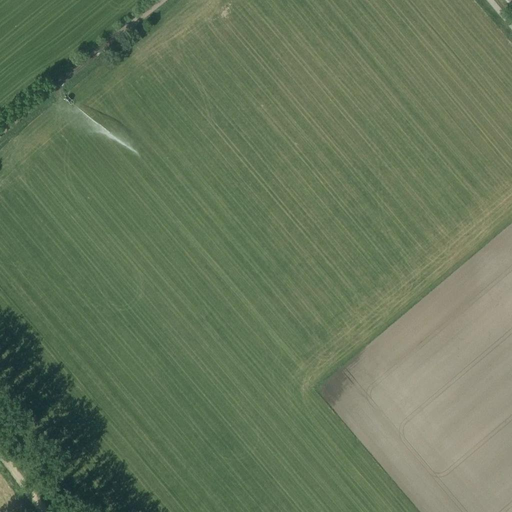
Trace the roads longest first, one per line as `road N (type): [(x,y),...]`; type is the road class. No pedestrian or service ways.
road 1 (track): [(0,133),(160,0)]
road 2 (track): [(72,511),(0,416)]
